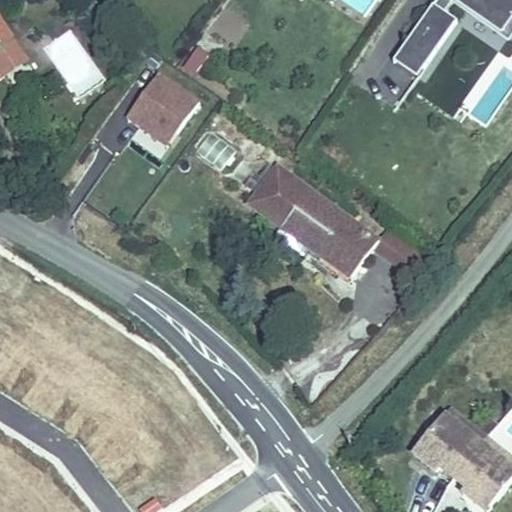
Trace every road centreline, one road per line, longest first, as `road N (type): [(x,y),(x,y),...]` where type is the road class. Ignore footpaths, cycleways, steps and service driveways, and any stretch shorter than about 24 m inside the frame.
road 1 (tertiary): [(299,457),(187,330),(0,213)]
road 2 (unclassified): [(299,457),(377,382),(511,224)]
